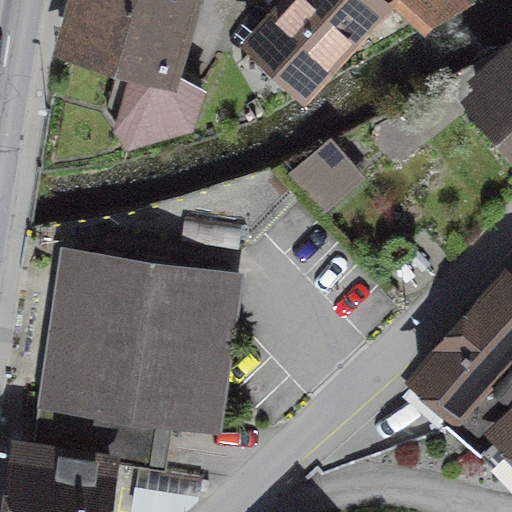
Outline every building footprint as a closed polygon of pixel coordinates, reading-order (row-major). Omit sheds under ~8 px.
[(90,0),(78,42),(123,54),(107,108),(128,137),(191,119),(202,88),(166,67),(167,62),(162,61),(179,0),(90,0)] [(296,0),(257,43),(302,85),(371,10),(359,0),(296,0)] [(405,0),(430,22),(468,0),(405,0)] [(511,67),(477,99),(511,141),(511,67)] [(294,165),(332,204),(368,169),(330,130),(294,165)] [(104,262),(75,257),(47,449),(110,459),(151,465),(158,419),(212,427),(234,273),(105,255),(104,262)] [(500,427),(511,415),(511,283),(506,278),(420,375),(454,404),(443,416),(481,449),(501,429),(500,427)] [(501,429),(511,440),(511,415),(500,427),(501,429)] [(102,511),(110,459),(47,449),(19,445),(8,511),(102,511)]
